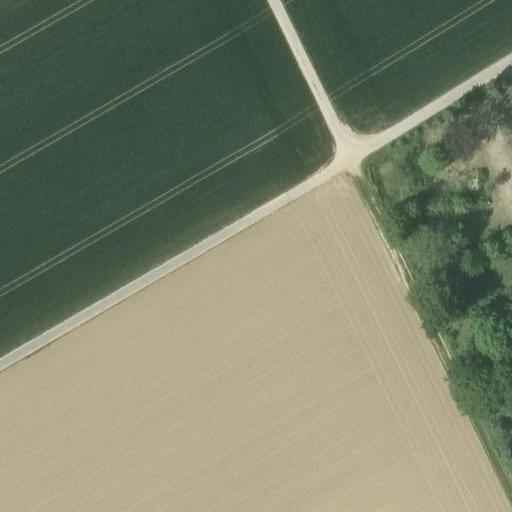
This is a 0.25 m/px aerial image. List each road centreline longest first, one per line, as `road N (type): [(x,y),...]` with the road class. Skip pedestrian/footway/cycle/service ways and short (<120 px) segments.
road 1 (track): [(483,79),(0,364)]
road 2 (track): [(511,498),(350,160)]
road 3 (track): [(272,0),(350,160)]
